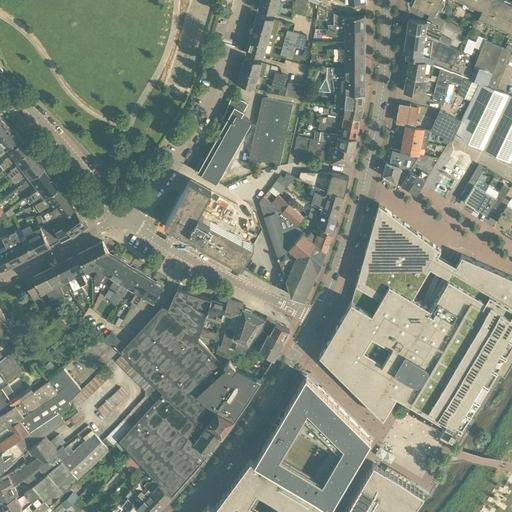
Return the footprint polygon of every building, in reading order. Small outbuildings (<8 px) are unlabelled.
[(274,0),(260,0),(258,9),(275,14),(278,1),(274,0)] [(436,16),(442,0),(411,0),(410,3),(436,16)] [(460,0),(482,10),(486,0),(460,0)] [(486,0),(482,10),(478,18),(500,28),(511,3),(511,1),(511,2),(511,5),(503,1),(503,0),(486,0)] [(300,5),(295,3),(292,11),(305,15),(308,4),(301,2),(300,5)] [(511,3),(500,28),(511,33),(511,5),(511,3)] [(366,15),(352,17),(343,18),(334,13),(334,24),(328,24),(328,29),(334,30),(334,31),(364,29),(364,23),(366,23),(366,15)] [(273,19),(257,14),(253,28),(270,32),(273,19)] [(429,38),(438,42),(450,46),(453,40),(441,35),(436,33),(438,27),(426,22),(408,19),(406,31),(425,33),(425,36),(429,38)] [(266,45),(268,39),(273,41),(275,33),(270,32),(253,28),(249,40),(266,45)] [(334,30),(328,29),(328,36),(345,36),(345,42),(366,42),(366,37),(364,35),(364,29),(334,31),(334,30)] [(299,34),(291,31),(287,30),(285,39),(291,40),(290,44),(296,46),(299,36),(299,34)] [(406,58),(416,60),(426,62),(433,65),(433,64),(434,59),(454,64),(459,50),(450,46),(438,42),(429,38),(425,36),(425,33),(406,31),(407,32),(406,37),(407,37),(407,40),(405,40),(403,53),(406,53),(406,58)] [(466,38),(476,42),(474,47),(477,49),(482,38),(479,36),(469,32),(466,38)] [(291,40),(285,39),(282,47),(288,49),(289,46),(295,48),(302,49),(305,38),(299,36),(296,46),(290,44),(291,40)] [(481,50),(470,79),(479,82),(497,90),(511,51),(502,48),(482,38),(477,49),(481,50)] [(263,58),(266,45),(249,40),(246,53),(263,58)] [(334,49),(328,49),(328,55),(334,55),(364,55),(364,49),(366,47),(366,42),(345,42),(345,49),(334,49)] [(280,56),(284,57),(292,59),(295,48),(289,46),(288,49),(282,47),(280,56)] [(306,51),(296,49),(293,59),(303,61),(306,51)] [(346,61),(346,67),(366,68),(366,63),(364,62),(364,55),(334,55),(334,61),(339,61),(346,61)] [(244,58),(241,71),(258,76),(261,62),(244,58)] [(426,66),(426,62),(416,60),(406,58),(405,65),(409,65),(407,76),(423,80),(424,72),(429,73),(430,67),(426,66)] [(326,78),(364,81),(364,75),(366,75),(366,68),(346,67),(339,67),(327,67),(326,78)] [(438,77),(431,76),(430,81),(437,82),(432,99),(437,100),(436,103),(443,104),(451,72),(440,68),(438,77)] [(258,76),(241,71),(237,84),(254,88),(258,76)] [(279,81),(281,74),(275,72),(273,80),(279,81)] [(279,81),(273,80),(271,87),(282,90),(284,89),(288,76),(281,74),(279,81)] [(427,80),(423,80),(407,76),(404,91),(424,95),(427,80)] [(461,121),(455,132),(483,150),(509,95),(497,90),(479,82),(470,79),(465,77),(458,94),(470,100),(461,121)] [(364,81),(326,78),(330,92),(338,92),(364,95),(366,95),(366,88),(364,88),(364,81)] [(288,83),(285,95),(302,97),(303,89),(306,90),(307,85),(288,83)] [(338,92),(337,105),(363,108),(364,95),(338,92)] [(511,157),(511,96),(509,95),(483,150),(509,162),(511,157)] [(241,116),(244,111),(248,104),(245,101),(232,97),(225,114),(221,119),(225,123),(197,172),(198,173),(199,172),(217,182),(250,121),(241,116)] [(280,165),(283,149),(293,104),(262,97),(249,158),(280,165)] [(363,108),(337,105),(329,104),(328,108),(324,108),(323,113),(335,115),(361,118),(363,108)] [(447,138),(450,140),(455,132),(461,121),(439,110),(430,130),(447,138)] [(359,128),(361,118),(335,115),(335,118),(328,116),(326,123),(359,128)] [(0,120),(0,137),(11,129),(8,126),(9,125),(5,120),(3,120),(2,119),(0,120)] [(340,135),(325,132),(324,133),(357,138),(359,128),(326,123),(319,122),(318,129),(336,132),(336,130),(340,131),(340,135)] [(406,125),(403,138),(423,142),(425,136),(422,136),(423,129),(406,125)] [(0,157),(8,150),(22,140),(18,135),(19,134),(14,129),(12,129),(11,129),(0,137),(0,157)] [(357,138),(324,133),(321,132),(319,141),(326,142),(326,138),(334,140),(334,138),(338,139),(336,145),(354,148),(357,138)] [(294,153),(323,159),(332,161),(351,165),(354,148),(336,145),(335,144),(333,151),(329,150),(329,148),(325,147),(326,142),(319,141),(297,136),(294,153)] [(428,174),(439,158),(419,154),(420,148),(422,148),(423,142),(403,138),(401,151),(418,154),(417,158),(413,165),(421,170),(428,174)] [(4,169),(16,160),(30,149),(26,145),(27,143),(25,141),(23,141),(22,140),(8,150),(11,155),(3,161),(4,162),(0,165),(4,169)] [(7,174),(11,179),(37,159),(34,154),(34,152),(33,150),(31,150),(30,149),(16,160),(19,164),(10,171),(11,172),(7,174)] [(417,158),(404,154),(393,150),(389,164),(386,163),(383,175),(397,183),(398,178),(404,180),(410,170),(413,165),(417,158)] [(27,175),(30,179),(44,168),(44,167),(44,165),(43,163),(40,163),(37,159),(11,179),(14,183),(18,180),(18,181),(27,175)] [(404,180),(401,185),(409,190),(421,170),(413,165),(410,170),(404,180)] [(35,185),(38,188),(52,178),(51,177),(51,174),(50,173),(48,173),(44,168),(30,179),(18,188),(21,193),(25,190),(26,191),(35,185)] [(409,190),(417,195),(428,174),(421,170),(409,190)] [(330,172),(301,172),(299,178),(322,188),(328,189),(345,193),(349,177),(330,172)] [(284,178),(290,182),(293,184),(297,178),(287,173),(284,178)] [(277,180),(286,187),(290,182),(284,178),(280,175),(277,180)] [(52,178),(38,188),(25,198),(30,203),(35,199),(37,203),(45,198),(59,187),(60,186),(57,182),(56,183),(52,178)] [(475,208),(485,191),(474,185),(477,181),(471,178),(464,190),(469,193),(464,202),(475,208)] [(190,179),(165,224),(242,266),(254,245),(203,217),(204,216),(199,213),(212,191),(190,179)] [(286,187),(277,180),(272,186),(280,192),(281,193),(286,187)] [(304,216),(278,195),(280,192),(272,186),(269,190),(276,196),(271,203),(263,196),(259,202),(283,273),(284,273),(286,280),(294,262),(285,254),(289,249),(290,247),(285,238),(293,228),(296,225),(297,224),(304,216)] [(37,212),(42,208),(45,212),(53,208),(67,197),(68,196),(65,192),(64,193),(59,187),(45,198),(37,203),(34,206),(37,212)] [(341,205),(345,193),(328,189),(327,194),(315,190),(313,197),(341,205)] [(485,191),(475,208),(486,215),(491,206),(497,209),(504,197),(498,194),(496,198),(485,191)] [(53,208),(45,212),(41,214),(44,219),(42,221),(44,225),(44,226),(52,222),(53,222),(56,220),(57,220),(61,218),(75,207),(74,207),(76,206),(74,204),(72,203),(67,197),(53,208)] [(337,217),(341,205),(313,197),(311,203),(323,207),(322,212),(323,212),(337,217)] [(497,209),(502,213),(497,221),(508,228),(511,221),(511,199),(510,201),(504,197),(497,209)] [(461,441),(503,371),(505,373),(511,360),(511,283),(459,260),(441,250),(379,203),(351,300),(319,354),(312,365),(306,375),(255,462),(246,477),(304,511),(411,511),(452,454),(461,441)] [(52,222),(56,230),(61,240),(89,226),(75,207),(61,218),(57,220),(61,227),(57,230),(53,222),(52,222)] [(332,234),(337,217),(323,212),(322,212),(317,209),(313,208),(311,217),(323,227),(332,234)] [(5,212),(4,213),(0,216),(3,220),(4,221),(8,217),(5,212)] [(61,240),(56,230),(52,222),(44,226),(44,225),(24,236),(33,254),(61,240)] [(296,225),(293,228),(301,234),(303,231),(296,225)] [(313,229),(308,236),(326,251),(332,234),(323,227),(321,235),(313,229)] [(10,234),(22,260),(33,254),(24,236),(23,236),(25,239),(20,241),(15,231),(10,234)] [(304,301),(320,265),(326,252),(326,251),(308,236),(303,231),(301,234),(290,247),(289,249),(297,256),(294,262),(286,280),(291,296),(304,301)] [(0,239),(0,244),(3,250),(11,266),(22,260),(10,234),(0,239)] [(103,241),(78,254),(87,270),(94,266),(99,269),(109,253),(103,241)] [(0,270),(0,271),(11,266),(3,250),(0,251),(0,270)] [(99,269),(94,277),(94,285),(98,287),(101,282),(100,281),(105,273),(109,275),(120,258),(114,254),(113,256),(109,253),(99,269)] [(81,273),(87,270),(78,254),(67,260),(83,290),(86,289),(83,284),(86,282),(81,273)] [(120,258),(109,275),(104,284),(110,287),(104,296),(110,299),(130,266),(126,264),(127,262),(120,258)] [(68,290),(73,288),(73,289),(76,287),(79,293),(83,290),(67,260),(55,266),(64,282),(68,290)] [(60,299),(62,298),(65,296),(63,294),(63,293),(63,292),(68,290),(64,282),(55,266),(45,271),(60,299)] [(126,297),(142,271),(136,268),(135,269),(130,266),(110,299),(118,304),(123,295),(126,297)] [(54,303),(60,299),(45,271),(33,277),(34,279),(26,283),(25,281),(24,282),(29,290),(34,300),(43,296),(42,293),(47,290),(51,300),(52,299),(54,303)] [(148,275),(142,271),(126,297),(133,302),(130,306),(134,308),(137,304),(152,279),(148,277),(148,275)] [(157,274),(156,280),(166,282),(168,277),(157,274)] [(152,279),(137,304),(143,307),(148,299),(153,302),(164,285),(157,281),(156,282),(152,279)] [(191,432),(194,428),(200,417),(205,411),(214,416),(208,424),(222,436),(234,419),(209,405),(197,395),(226,367),(224,364),(215,355),(198,339),(199,335),(201,329),(204,319),(211,298),(178,287),(168,308),(162,306),(152,317),(122,350),(124,352),(131,360),(135,364),(139,368),(143,371),(146,375),(150,379),(153,383),(163,393),(153,404),(150,407),(146,411),(143,415),(139,419),(136,423),(132,427),(129,431),(125,435),(121,439),(119,441),(132,454),(141,464),(136,469),(144,476),(149,471),(154,477),(161,484),(173,495),(202,462),(182,448),(188,438),(191,432)] [(228,299),(227,299),(227,300),(226,300),(220,299),(219,301),(211,298),(204,319),(220,324),(221,320),(228,299)] [(221,320),(228,322),(227,328),(234,330),(238,317),(243,303),(228,299),(221,320)] [(238,317),(234,330),(229,349),(230,349),(234,337),(240,340),(235,350),(243,354),(248,345),(249,344),(262,328),(270,332),(273,327),(264,322),(265,319),(242,307),(243,303),(238,317)] [(0,337),(12,331),(0,308),(0,337)] [(71,318),(75,315),(72,311),(61,319),(65,324),(72,319),(71,318)] [(6,319),(11,328),(17,325),(12,316),(6,319)] [(273,327),(270,332),(284,339),(290,330),(276,322),(267,317),(265,319),(264,322),(273,327)] [(218,345),(215,355),(224,364),(227,361),(228,359),(235,351),(230,349),(229,349),(234,330),(227,328),(226,327),(220,345),(218,345)] [(270,332),(262,328),(249,344),(256,350),(260,350),(274,359),(284,339),(270,332)] [(201,329),(199,335),(215,340),(217,334),(201,329)] [(109,344),(116,337),(112,333),(105,339),(109,344)] [(116,337),(109,344),(113,348),(120,341),(116,337)] [(20,355),(28,349),(24,344),(16,350),(20,355)] [(120,356),(127,364),(131,360),(124,352),(120,356)] [(0,388),(7,384),(25,371),(12,353),(2,360),(0,361),(0,388)] [(123,369),(127,364),(120,356),(115,361),(123,369)] [(232,373),(236,367),(228,359),(227,361),(224,364),(226,367),(232,373)] [(131,360),(127,364),(123,369),(126,372),(135,364),(131,360)] [(58,369),(53,363),(46,368),(51,374),(58,369)] [(130,376),(139,368),(135,364),(126,372),(130,376)] [(103,369),(110,376),(114,373),(107,365),(103,369)] [(209,405),(234,419),(248,400),(261,380),(236,367),(232,373),(226,367),(197,395),(209,405)] [(76,394),(80,391),(81,390),(64,368),(46,383),(34,391),(0,414),(0,432),(9,426),(18,439),(59,412),(71,404),(69,401),(73,398),(76,394)] [(134,380),(143,371),(139,368),(130,376),(134,380)] [(110,376),(103,369),(99,373),(106,380),(110,376)] [(146,375),(143,371),(134,380),(138,383),(146,375)] [(106,380),(99,373),(96,376),(103,384),(106,380)] [(146,375),(138,383),(141,387),(150,379),(146,375)] [(103,384),(96,376),(92,380),(99,387),(103,384)] [(141,387),(145,391),(153,383),(150,379),(141,387)] [(99,387),(92,380),(88,383),(95,391),(99,387)] [(0,414),(34,391),(29,383),(27,385),(14,393),(0,401),(0,414)] [(95,391),(88,383),(84,387),(91,395),(95,391)] [(145,396),(153,404),(163,393),(153,383),(145,391),(145,396)] [(0,401),(14,393),(7,384),(0,388),(0,401)] [(87,398),(91,395),(84,387),(81,390),(80,391),(87,398)] [(117,391),(124,398),(128,395),(120,387),(117,391)] [(76,394),(84,402),(87,398),(80,391),(76,394)] [(124,398),(117,391),(113,394),(120,402),(124,398)] [(73,398),(80,406),(84,402),(76,394),(73,398)] [(109,398),(116,406),(120,402),(113,394),(109,398)] [(141,400),(150,407),(153,404),(145,396),(141,400)] [(80,406),(73,398),(69,401),(71,404),(76,409),(80,406)] [(105,401),(113,409),(116,406),(109,398),(105,401)] [(138,404),(146,411),(150,407),(141,400),(138,404)] [(101,405),(109,413),(113,409),(105,401),(101,405)] [(134,407),(143,415),(146,411),(138,404),(134,407)] [(109,413),(101,405),(98,409),(105,416),(109,413)] [(131,411),(139,419),(143,415),(134,407),(131,411)] [(127,415),(136,423),(139,419),(131,411),(127,415)] [(15,460),(28,449),(45,437),(65,422),(59,412),(18,439),(0,450),(0,469),(4,467),(15,460)] [(73,422),(81,416),(78,412),(70,418),(73,422)] [(124,419),(132,427),(136,423),(127,415),(124,419)] [(84,419),(81,416),(73,422),(76,425),(84,419)] [(200,417),(194,428),(201,434),(215,445),(222,436),(208,424),(200,417)] [(120,423),(129,431),(132,427),(124,419),(120,423)] [(116,427),(125,435),(129,431),(120,423),(116,427)] [(9,426),(0,432),(0,450),(18,439),(9,426)] [(113,430),(121,439),(125,435),(116,427),(113,430)] [(119,441),(121,439),(113,430),(109,434),(117,443),(119,441)] [(201,434),(198,438),(191,432),(188,438),(208,455),(215,445),(201,434)] [(59,434),(49,442),(45,437),(28,449),(34,456),(8,475),(0,478),(0,491),(12,485),(16,482),(29,473),(57,451),(63,446),(66,443),(59,434)] [(41,511),(76,481),(109,450),(101,442),(95,434),(74,451),(70,454),(33,485),(39,493),(21,510),(17,511),(41,511)] [(117,443),(109,434),(105,438),(113,447),(117,443)] [(101,442),(109,450),(113,447),(105,438),(101,442)] [(208,455),(188,438),(182,448),(202,462),(208,455)] [(69,444),(65,448),(70,454),(74,451),(69,444)] [(0,496),(3,503),(33,485),(70,454),(65,448),(63,446),(57,451),(29,473),(16,482),(12,485),(0,491),(0,496)] [(136,469),(141,464),(132,454),(125,463),(131,468),(133,466),(136,469)] [(304,511),(246,477),(255,462),(250,459),(240,474),(224,494),(213,509),(208,506),(202,511),(304,511)] [(161,484),(154,477),(149,482),(146,480),(142,484),(165,504),(173,495),(161,484)] [(77,482),(76,481),(41,511),(51,511),(59,505),(73,491),(71,489),(71,488),(77,482)] [(140,481),(134,488),(158,511),(165,504),(142,484),(140,481)] [(39,493),(33,485),(3,503),(7,511),(17,511),(21,510),(39,493)] [(157,511),(158,511),(134,488),(133,488),(138,493),(134,497),(129,493),(126,497),(128,499),(142,511),(157,511)] [(70,505),(77,497),(78,496),(71,489),(73,491),(59,505),(51,511),(62,511),(66,509),(70,505)] [(86,506),(77,497),(70,505),(75,510),(72,511),(80,511),(85,507),(86,506)] [(142,511),(128,499),(122,507),(125,510),(123,511),(142,511)]
